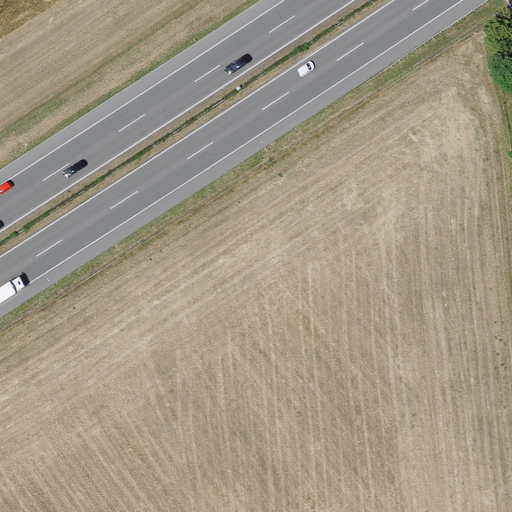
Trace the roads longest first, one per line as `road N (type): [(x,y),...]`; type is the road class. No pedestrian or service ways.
road 1 (motorway): [(0,280),(429,0)]
road 2 (motorway): [(319,0),(0,208)]
